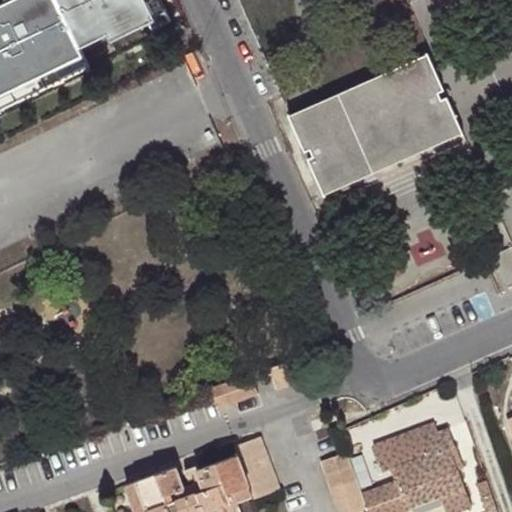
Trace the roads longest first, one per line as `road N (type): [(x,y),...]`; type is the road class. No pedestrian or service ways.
road 1 (residential): [(199,0),(372,378)]
road 2 (residential): [(0,509),(372,378)]
road 3 (residential): [(372,378),(409,378),(511,331)]
